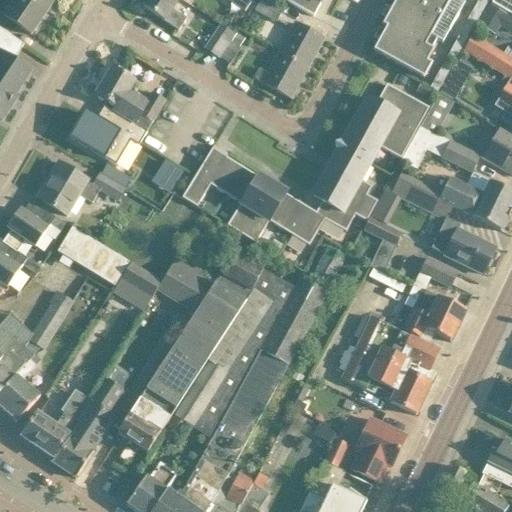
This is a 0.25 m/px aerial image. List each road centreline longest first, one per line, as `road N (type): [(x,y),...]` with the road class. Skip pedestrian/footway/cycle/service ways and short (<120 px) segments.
road 1 (residential): [(371,0),(301,123),(281,123),(100,14)]
road 2 (secondary): [(405,511),(511,293)]
road 3 (residential): [(0,173),(100,14)]
